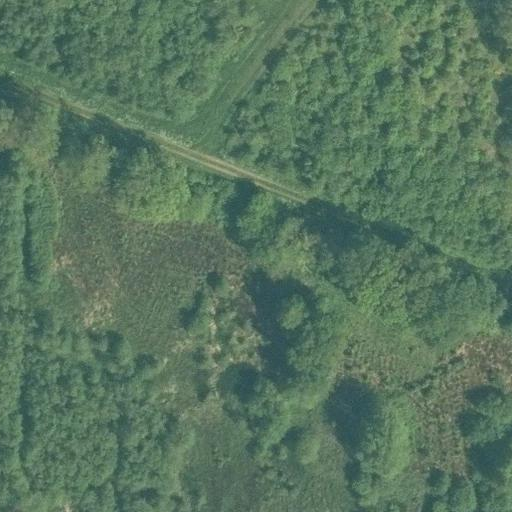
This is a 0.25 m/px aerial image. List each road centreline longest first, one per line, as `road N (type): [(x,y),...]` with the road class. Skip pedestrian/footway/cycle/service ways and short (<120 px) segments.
road 1 (track): [(0,79),(511,280)]
road 2 (track): [(186,153),(287,0)]
